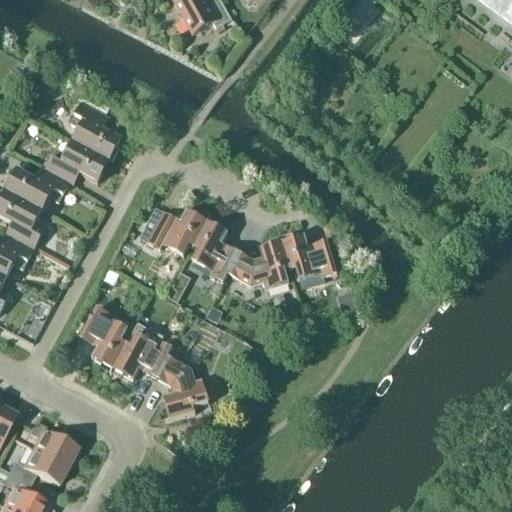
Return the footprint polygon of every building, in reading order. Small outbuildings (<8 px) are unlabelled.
[(169,0),(192,39),(212,27),(216,33),(231,24),(217,0),(211,0),(208,2),(207,0),(169,0)] [(364,20),(374,6),(366,0),(355,0),(349,8),(364,20)] [(511,0),(470,0),(511,30),(511,0)] [(344,42),(360,22),(353,17),(337,37),(344,42)] [(73,147),(109,166),(120,144),(103,135),(109,123),(104,121),(110,111),(92,102),(87,112),(81,109),(71,128),(80,134),(73,147)] [(97,188),(109,166),(73,147),(66,160),(56,155),(46,174),(45,174),(45,175),(69,188),(68,188),(69,188),(73,191),(79,178),(97,188)] [(45,175),(45,174),(41,172),(35,184),(17,175),(6,197),(41,216),(48,203),(58,208),(69,188),(68,188),(69,188),(45,175)] [(34,229),(41,216),(6,197),(0,207),(0,221),(12,228),(6,239),(33,254),(44,234),(34,229)] [(193,252),(207,226),(187,215),(181,226),(163,217),(162,220),(152,215),(136,245),(145,250),(147,247),(160,254),(163,250),(183,261),(189,250),(193,252)] [(227,279),(238,257),(222,248),(228,237),(207,226),(193,252),(198,255),(192,266),(212,277),(210,281),(223,289),(228,280),(227,279)] [(23,274),(33,254),(6,239),(0,249),(0,279),(6,282),(13,269),(23,274)] [(289,271),(288,271),(289,275),(295,273),(299,285),(321,279),(322,283),(337,279),(327,246),(308,251),(304,240),(281,247),(289,271)] [(284,272),(288,271),(289,271),(281,247),(259,253),(262,263),(254,266),(238,257),(227,279),(228,280),(251,292),(264,288),(265,295),(288,288),(284,272)] [(0,296),(0,292),(6,282),(0,279),(0,316),(8,301),(0,296)] [(173,306),(177,308),(179,304),(182,299),(171,293),(167,302),(173,306)] [(211,311),(211,312),(210,314),(208,317),(206,322),(216,328),(222,317),(221,316),(216,313),(214,312),(211,311)] [(112,374),(126,348),(121,345),(127,334),(107,324),(109,319),(96,312),(80,343),(97,352),(92,363),(112,374)] [(167,362),(168,362),(173,353),(160,346),(157,350),(137,339),(131,350),(126,348),(112,374),(133,385),(139,375),(156,383),(167,362)] [(246,350),(242,357),(256,365),(260,357),(258,356),(250,351),(248,350),(247,349),(246,349),(246,350)] [(191,374),(168,362),(167,362),(156,383),(171,391),(173,400),(163,403),(170,425),(195,418),(193,412),(208,408),(202,385),(195,387),(191,374)] [(0,448),(15,420),(0,411),(0,448)] [(33,454),(67,472),(77,454),(44,436),(46,432),(35,427),(29,439),(38,444),(33,454)] [(57,490),(67,472),(33,454),(23,471),(14,466),(8,477),(30,489),(35,479),(57,490)] [(0,473),(0,487),(12,494),(3,511),(4,511),(47,511),(24,500),(30,489),(8,477),(0,473)]
